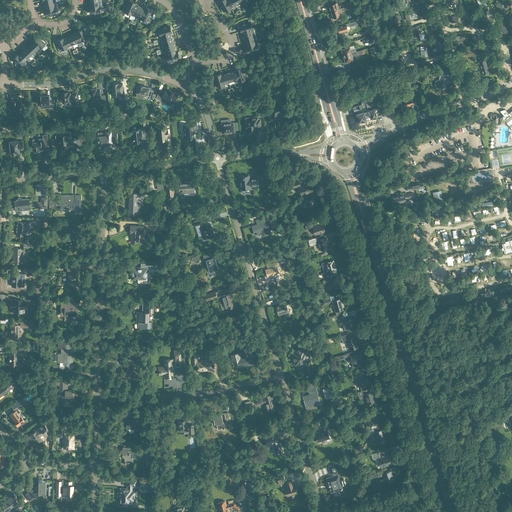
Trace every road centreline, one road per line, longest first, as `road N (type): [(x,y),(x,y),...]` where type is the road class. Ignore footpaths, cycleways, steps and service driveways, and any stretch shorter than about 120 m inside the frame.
road 1 (residential): [(347,511),(418,491),(323,180)]
road 2 (primary): [(454,511),(353,171)]
road 3 (primary): [(345,173),(448,511)]
road 4 (residential): [(97,398),(105,171)]
road 5 (residential): [(280,374),(218,159)]
road 6 (residential): [(97,398),(192,395),(280,374)]
road 7 (residential): [(182,83),(108,68),(50,85),(6,85)]
road 8 (primary): [(296,0),(335,143)]
road 9 (primary): [(343,140),(302,0)]
road 10 (residential): [(321,511),(280,374)]
road 11 (unclassified): [(398,130),(511,81)]
